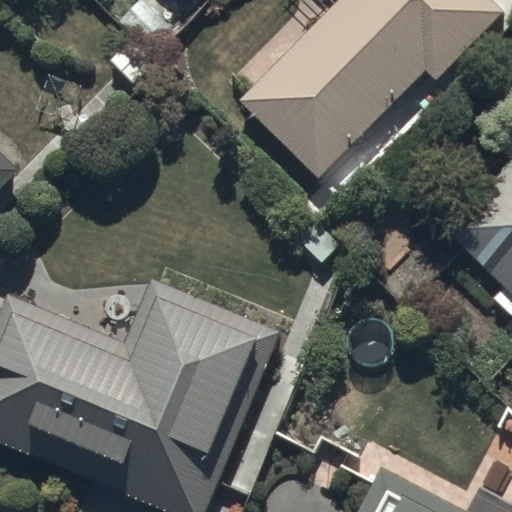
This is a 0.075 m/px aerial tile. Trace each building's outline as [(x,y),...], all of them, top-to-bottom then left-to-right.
[(316,179),(421,69),(433,79),(498,11),(487,0),(335,0),(237,104),(316,179)] [(511,82),(477,120),(511,152),(511,160),(444,233),(503,288),(491,302),(511,321),(511,82)] [(0,184),(16,169),(0,153),(0,184)] [(8,294),(0,313),(0,441),(173,511),(203,511),(278,332),(149,280),(124,341),(8,294)] [(511,511),(511,498),(482,482),(466,511),(381,467),(357,511),(511,511)]
